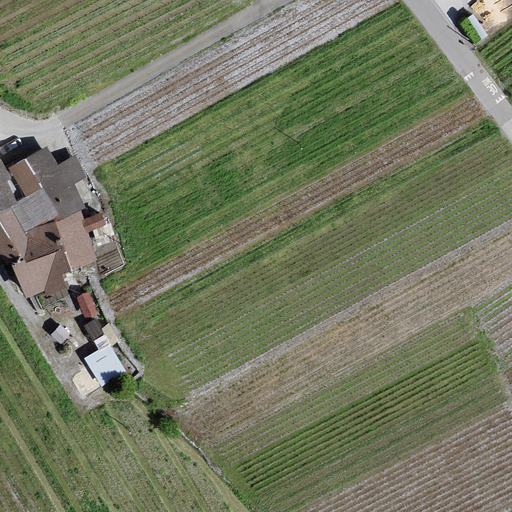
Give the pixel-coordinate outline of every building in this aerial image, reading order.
[(0,146),(0,217),(28,204),(0,146)] [(49,152),(16,171),(30,198),(67,186),(60,172),(49,152)] [(79,161),(60,172),(67,186),(30,198),(28,204),(16,212),(30,235),(90,218),(82,195),(94,193),(79,161)] [(16,212),(0,218),(0,254),(4,261),(30,249),(36,246),(30,235),(16,212)] [(107,268),(90,218),(30,235),(36,246),(30,249),(35,264),(64,256),(74,277),(107,268)] [(35,264),(23,268),(35,301),(78,287),(74,277),(64,256),(35,264)] [(97,376),(123,367),(113,339),(87,348),(97,376)]
